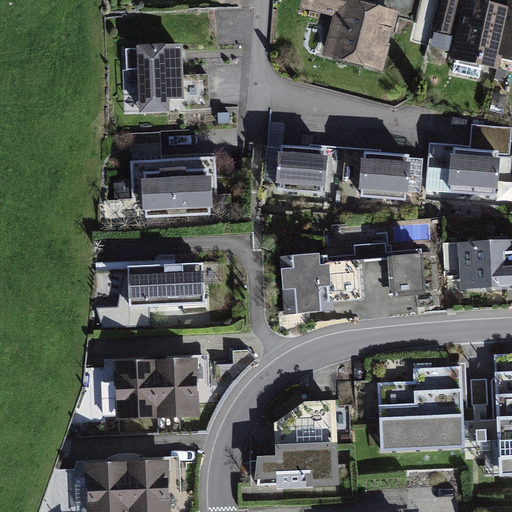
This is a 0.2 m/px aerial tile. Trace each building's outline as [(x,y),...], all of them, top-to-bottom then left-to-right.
[(334,24),(325,62),(384,75),(398,17),(356,8),(357,0),(311,0),(308,18),(334,24)] [(462,7),(442,3),(436,36),(455,40),(462,7)] [(511,13),(469,5),(457,65),(501,73),(503,60),(511,13)] [(511,11),(511,13),(503,60),(511,61),(511,11)] [(186,55),(140,57),(142,124),(189,122),(186,55)] [(471,154),(457,153),(454,197),(499,201),(502,159),(511,159),(511,141),(511,133),(473,131),(471,154)] [(331,156),(286,153),(283,197),(328,201),(331,156)] [(415,162),(370,159),(367,203),(411,207),(415,162)] [(219,164),(133,167),(135,217),(221,215),(219,164)] [(511,245),(463,247),(464,294),(511,292),(511,245)] [(433,263),(356,266),(358,320),(435,317),(433,263)] [(356,266),(284,269),(286,323),(358,320),(356,266)] [(211,272),(131,274),(132,318),(212,315),(211,272)] [(483,414),(485,483),(511,482),(511,361),(495,362),(497,414),(483,414)] [(385,460),(484,456),(483,414),(469,415),(467,363),(382,366),(385,460)] [(202,367),(159,369),(161,427),(204,426),(202,367)] [(159,369),(115,370),(117,429),(161,427),(159,369)] [(263,495),(342,492),(339,408),(311,409),(281,430),(282,465),(262,466),(263,495)] [(176,511),(174,468),(131,469),(132,511),(176,511)] [(132,511),(131,469),(87,471),(88,511),(132,511)]
